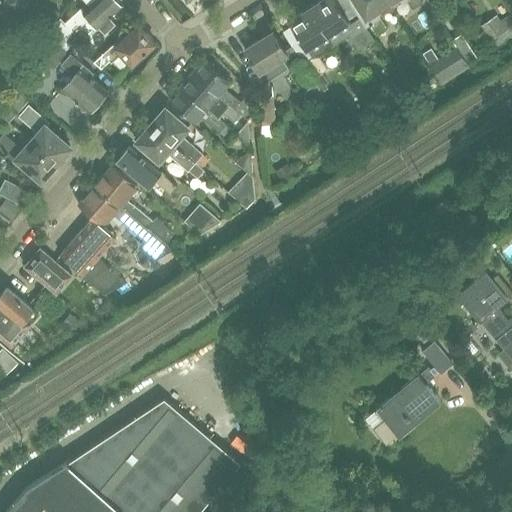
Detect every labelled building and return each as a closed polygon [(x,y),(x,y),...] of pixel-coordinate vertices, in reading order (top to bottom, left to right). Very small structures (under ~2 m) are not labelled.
[(4,0),(4,1),(22,11),(27,0),(4,0)] [(109,16),(122,4),(118,0),(86,0),(89,3),(84,8),(82,6),(65,21),(61,17),(55,27),(68,38),(91,17),(105,33),(116,23),(109,16)] [(359,48),(364,45),(374,38),(360,17),(351,22),(349,19),(350,18),(337,0),(320,0),(311,6),(335,44),(350,34),(359,48)] [(376,10),(390,1),(389,0),(355,0),(375,31),(386,25),(376,10)] [(28,13),(22,11),(4,1),(0,8),(0,10),(6,14),(4,18),(21,27),(28,13)] [(319,54),(335,44),(311,6),(290,20),(302,39),(292,45),(301,59),(327,100),(334,96),(326,84),(330,82),(323,72),(328,68),(319,54)] [(52,9),(46,21),(54,25),(61,13),(52,9)] [(492,19),(482,25),(496,46),(511,35),(511,20),(499,29),(492,19)] [(146,55),(144,53),(156,41),(139,23),(125,36),(123,35),(95,61),(102,67),(111,59),(112,61),(122,52),(132,63),(136,60),(138,62),(146,55)] [(292,45),(286,49),(273,30),(245,48),(259,70),(281,56),(288,67),(301,59),(292,45)] [(462,33),(452,39),(468,64),(477,58),(462,33)] [(69,52),(54,39),(39,56),(54,69),(69,52)] [(440,79),(441,80),(467,64),(459,50),(432,67),(440,79)] [(90,110),(108,89),(92,75),(95,72),(71,52),(61,63),(74,74),(63,87),(90,110)] [(225,86),(230,80),(204,57),(192,71),(230,103),(241,113),(244,116),(247,113),(246,96),(242,101),(225,86)] [(0,79),(16,87),(23,74),(0,61),(0,79)] [(436,80),(429,70),(417,78),(424,88),(436,80)] [(241,113),(230,103),(192,71),(181,84),(219,117),(224,111),(235,120),(241,113)] [(237,133),(219,117),(181,84),(169,98),(195,121),(200,115),(230,140),(237,133)] [(11,99),(17,104),(24,95),(18,90),(11,99)] [(262,124),(276,123),(273,96),(260,97),(262,124)] [(64,152),(71,145),(46,123),(49,120),(30,104),(20,115),(39,131),(31,139),(59,163),(67,154),(64,152)] [(200,166),(201,165),(208,157),(202,153),(180,134),(188,125),(163,104),(155,114),(157,115),(151,123),(195,161),(200,166)] [(250,144),(248,120),(237,132),(250,144)] [(188,168),(195,161),(151,123),(145,130),(143,128),(135,137),(159,159),(166,150),(188,169),(188,168)] [(59,163),(31,139),(23,149),(4,133),(0,137),(0,146),(15,160),(17,157),(42,178),(48,171),(51,173),(59,163)] [(130,143),(116,159),(147,186),(155,177),(156,179),(171,191),(177,184),(165,174),(166,173),(162,169),(161,170),(130,143)] [(195,161),(188,168),(198,176),(204,169),(202,167),(200,166),(195,161)] [(113,163),(96,182),(141,221),(142,220),(164,238),(172,229),(156,216),(153,220),(126,196),(137,183),(113,163)] [(288,164),(276,171),(282,182),(294,175),(288,164)] [(0,190),(24,204),(30,194),(16,183),(5,177),(0,186),(0,190)] [(94,215),(61,253),(83,272),(82,273),(105,293),(125,281),(97,257),(117,234),(104,223),(114,212),(146,239),(142,244),(158,257),(173,249),(164,238),(142,220),(141,221),(96,182),(79,201),(78,202),(94,215)] [(20,209),(7,197),(0,205),(0,210),(11,220),(20,209)] [(200,203),(185,220),(201,234),(221,221),(200,203)] [(449,208),(440,215),(446,224),(455,218),(449,208)] [(56,292),(72,274),(40,247),(24,265),(56,292)] [(486,269),(457,292),(480,320),(482,319),(496,337),(496,338),(504,348),(497,354),(509,369),(511,366),(511,322),(498,306),(503,302),(504,304),(511,296),(511,290),(498,274),(493,278),(486,269)] [(0,335),(4,339),(20,320),(22,321),(34,307),(7,285),(0,293),(0,335)] [(76,318),(70,313),(65,319),(61,324),(65,327),(69,330),(71,332),(73,334),(76,330),(82,323),(76,318)] [(423,327),(416,332),(424,342),(431,336),(423,327)] [(373,427),(387,444),(440,400),(427,383),(441,371),(441,372),(453,363),(434,341),(423,350),(436,365),(421,377),(418,373),(377,407),(386,417),(373,427)] [(0,371),(3,374),(15,362),(2,348),(0,350),(0,371)] [(197,511),(241,460),(165,396),(29,485),(6,511),(197,511)]
